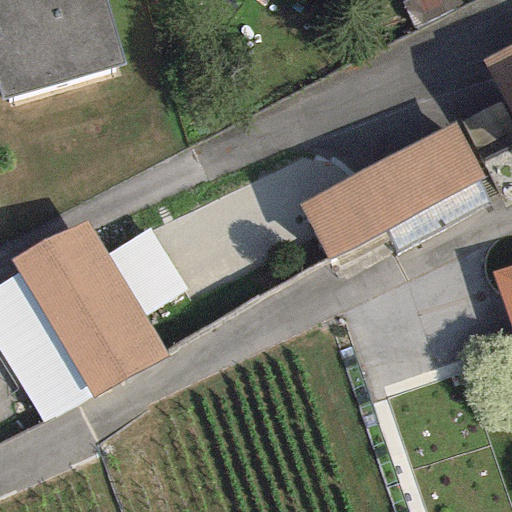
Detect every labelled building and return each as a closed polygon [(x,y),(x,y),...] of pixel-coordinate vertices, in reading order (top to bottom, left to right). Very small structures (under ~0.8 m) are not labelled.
[(0,0),(0,98),(120,67),(102,0),(0,0)] [(511,43),(481,60),(511,119),(511,43)] [(454,122),(296,205),(326,260),(483,177),(454,122)] [(85,219),(10,262),(18,275),(0,285),(0,355),(41,427),(164,356),(142,318),(106,254),(85,219)] [(147,228),(106,254),(142,318),(185,290),(147,228)] [(511,265),(491,272),(511,337),(511,265)]
